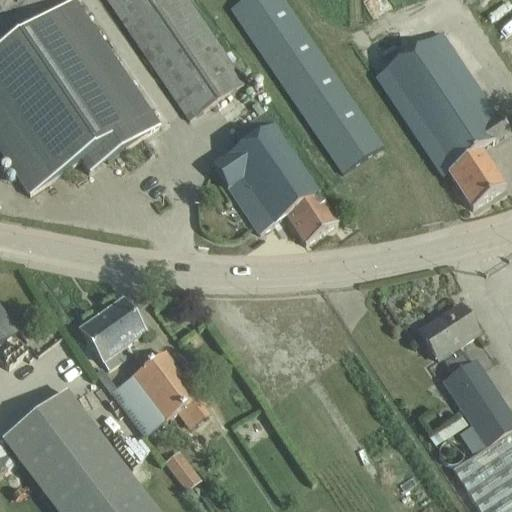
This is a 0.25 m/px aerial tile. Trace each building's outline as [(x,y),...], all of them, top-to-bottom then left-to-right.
[(106,0),(179,107),(190,123),(244,86),(185,0),(106,0)] [(247,0),(231,11),(344,177),(383,150),(281,0),(247,0)] [(72,5),(0,54),(0,149),(21,180),(19,182),(30,199),(81,164),(90,177),(160,129),(140,100),(138,101),(72,5)] [(392,69),(376,80),(443,181),(449,177),(473,213),(506,191),(481,154),(510,135),(499,119),(498,120),(441,36),(413,55),(395,28),(374,42),(392,69)] [(228,192),(229,191),(260,238),(286,220),(306,249),(338,227),(264,116),(234,137),(243,150),(213,170),(228,192)] [(127,350),(146,337),(122,304),(80,333),(108,374),(132,357),(127,350)] [(0,382),(4,379),(35,357),(0,309),(0,382)] [(443,386),(472,430),(460,438),(474,460),(453,474),(477,511),(511,511),(511,418),(476,364),(470,368),(459,351),(479,338),(460,310),(420,336),(438,364),(442,362),(453,379),(443,386)] [(165,357),(116,394),(100,373),(94,377),(144,442),(198,402),(165,357)] [(151,511),(66,399),(0,448),(0,449),(47,511),(151,511)] [(443,433),(448,441),(468,428),(462,420),(443,433)] [(164,466),(186,495),(201,484),(179,454),(164,466)]
